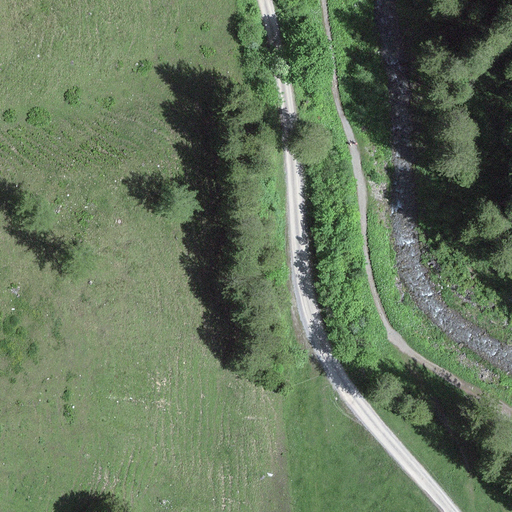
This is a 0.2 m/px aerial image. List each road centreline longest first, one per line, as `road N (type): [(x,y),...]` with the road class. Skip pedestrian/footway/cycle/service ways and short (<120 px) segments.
road 1 (track): [(266,0),(287,94),(310,322),(328,369),(447,511)]
road 2 (track): [(421,362),(440,411),(467,449),(476,511)]
